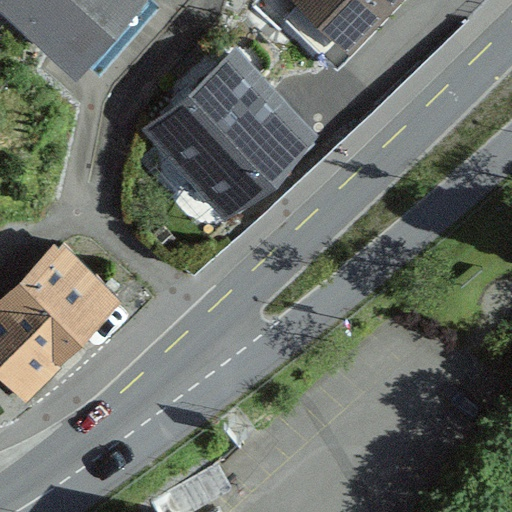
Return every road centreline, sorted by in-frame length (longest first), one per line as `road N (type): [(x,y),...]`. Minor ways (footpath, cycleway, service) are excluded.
road 1 (primary): [(511,38),(265,270),(224,348)]
road 2 (primary): [(224,348),(318,314),(511,145)]
road 3 (primary): [(224,348),(14,511)]
